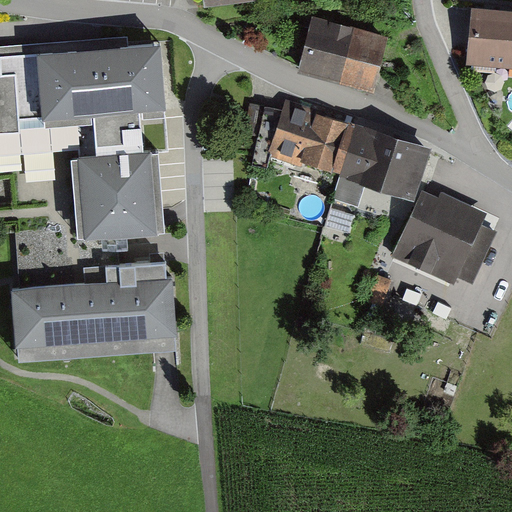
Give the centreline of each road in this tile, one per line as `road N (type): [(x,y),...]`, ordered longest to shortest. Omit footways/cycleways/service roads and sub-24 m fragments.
road 1 (residential): [(9,0),(178,22),(296,81),(412,124),(511,178)]
road 2 (track): [(220,45),(195,117),(214,511)]
